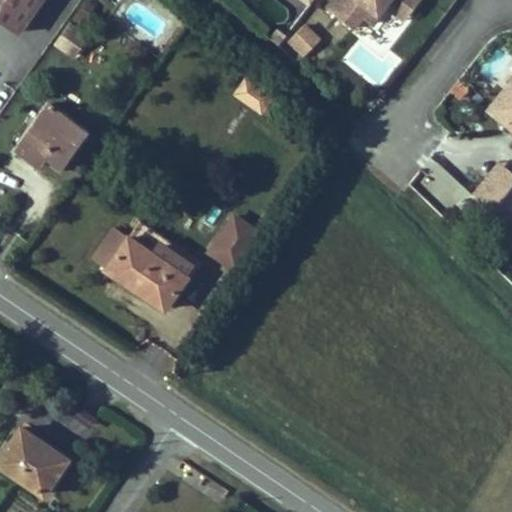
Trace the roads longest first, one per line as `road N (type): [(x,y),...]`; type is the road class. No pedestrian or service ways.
road 1 (secondary): [(0,288),(183,409)]
road 2 (unclassified): [(376,150),(501,0)]
road 3 (secondary): [(183,409),(330,511)]
road 4 (residential): [(81,0),(0,103)]
road 5 (residential): [(111,511),(183,409)]
